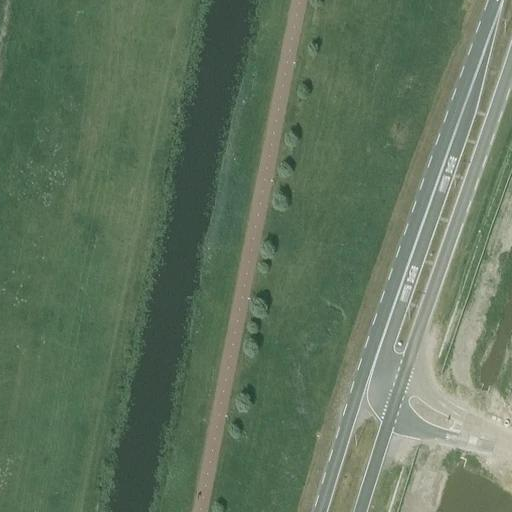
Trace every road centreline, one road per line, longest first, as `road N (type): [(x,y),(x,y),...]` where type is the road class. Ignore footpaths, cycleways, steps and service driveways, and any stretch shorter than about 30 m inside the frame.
road 1 (primary): [(492,0),(372,337),(320,511)]
road 2 (primary): [(358,511),(511,50)]
